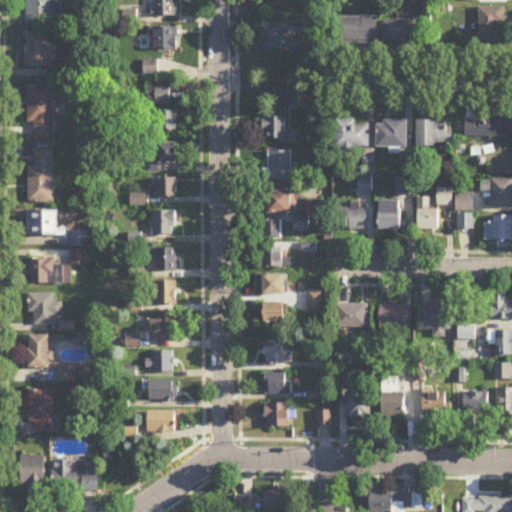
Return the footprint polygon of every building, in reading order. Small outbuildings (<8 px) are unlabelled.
[(26,0),(27,22),(61,22),(61,5),(53,5),(53,0),(26,0)] [(177,0),(153,0),(154,18),(177,18),(177,0)] [(507,7),(480,7),(480,43),(507,43),(507,7)] [(378,17),(338,17),(338,44),(378,44),(378,17)] [(414,43),(414,20),(384,20),(384,43),(414,43)] [(154,29),(154,49),(178,49),(178,29),(154,29)] [(261,48),(282,48),(282,29),(261,29),(261,48)] [(57,45),(48,45),(48,33),(26,33),(26,67),(57,67),(57,45)] [(159,75),(159,61),(143,61),(143,75),(159,75)] [(170,86),(148,86),(148,105),(170,105),(170,86)] [(28,124),(35,124),(35,139),(54,139),(54,87),(28,87),(28,124)] [(308,92),(293,92),(293,110),(308,110),(308,92)] [(178,111),(148,111),(148,132),(178,132),(178,111)] [(286,115),(264,115),(264,140),(286,140),(286,115)] [(511,117),(465,117),(465,138),(511,137),(511,117)] [(355,120),(335,120),(335,149),(368,149),(368,125),(355,125),(355,120)] [(406,121),(376,121),(376,148),(406,148),(406,121)] [(452,146),(452,121),(418,121),(418,146),(452,146)] [(154,145),(154,154),(146,154),(146,167),(179,167),(179,145),(154,145)] [(511,148),(492,148),(492,174),(511,173),(511,148)] [(28,166),(28,203),(55,203),(55,150),(35,150),(35,166),(28,166)] [(291,151),(267,151),(267,181),(291,181),(291,151)] [(179,197),(179,178),(154,178),(154,197),(179,197)] [(511,207),(511,179),(489,179),(489,208),(511,207)] [(293,214),(293,191),(268,191),(268,214),(293,214)] [(473,193),(456,193),(456,211),(473,211),(473,193)] [(419,199),(419,230),(440,230),(440,209),(429,209),(429,199),(419,199)] [(402,229),(402,201),(380,201),(381,230),(402,229)] [(366,209),(338,209),(338,231),(366,231),(366,209)] [(28,236),(59,236),(59,211),(28,211),(28,236)] [(154,236),(176,236),(176,212),(154,212),(154,236)] [(475,230),(475,214),(458,214),(458,230),(475,230)] [(485,241),(511,241),(511,216),(493,217),(493,223),(485,223),(485,241)] [(309,232),(309,218),(293,218),(293,232),(309,232)] [(283,239),(283,221),(264,221),(264,239),(283,239)] [(95,264),(95,250),(88,250),(88,232),(72,232),(72,264),(95,264)] [(292,268),(292,258),(286,258),(286,245),(264,245),(264,268),(292,268)] [(178,271),(178,249),(157,249),(157,271),(178,271)] [(30,259),(30,284),(65,284),(65,265),(55,265),(55,259),(30,259)] [(288,296),(288,275),(265,275),(265,296),(288,296)] [(177,282),(154,282),(154,306),(177,306),(177,282)] [(323,291),(308,291),(308,315),(323,315),(323,291)] [(55,294),(28,294),(28,314),(34,314),(34,326),(56,326),(56,317),(63,317),(63,303),(55,303),(55,294)] [(492,319),(511,319),(511,298),(492,299),(492,319)] [(266,303),(266,324),(287,324),(287,303),(266,303)] [(368,305),(338,305),(338,329),(368,329),(368,305)] [(380,329),(411,329),(411,306),(380,306),(380,329)] [(418,331),(434,331),(434,338),(450,338),(450,306),(418,306),(418,331)] [(151,343),(178,343),(178,318),(151,318),(151,343)] [(495,357),(511,357),(511,331),(495,332),(495,357)] [(28,369),(50,369),(50,336),(28,336),(28,369)] [(266,366),(291,366),(291,341),(266,341),(266,366)] [(175,352),(154,352),(154,361),(146,361),(146,373),(175,373),(175,352)] [(496,381),(511,381),(511,366),(496,366),(496,381)] [(60,382),(72,382),(72,368),(60,368),(60,382)] [(265,395),(291,395),(291,375),(265,375),(265,395)] [(408,418),(408,394),(401,394),(401,379),(384,379),(384,418),(408,418)] [(176,382),(149,382),(149,402),(176,402),(176,382)] [(511,389),(497,390),(497,417),(511,416),(511,389)] [(30,391),(30,434),(53,434),(53,391),(30,391)] [(423,413),(451,413),(451,392),(423,392),(423,413)] [(464,415),(489,415),(489,393),(464,393),(464,415)] [(373,422),(373,395),(351,395),(351,422),(373,422)] [(291,428),(291,405),(266,405),(266,428),(291,428)] [(176,433),(176,412),(148,412),(148,433),(176,433)] [(47,458),(22,458),(22,490),(47,490),(47,458)] [(55,461),(55,492),(99,492),(99,475),(87,475),(87,461),(55,461)] [(291,511),(292,487),(274,486),(274,491),(266,491),(266,509),(291,511)] [(422,510),(422,495),(370,494),(369,511),(405,511),(405,510),(422,510)] [(511,511),(511,498),(463,499),(462,511),(511,511)]
